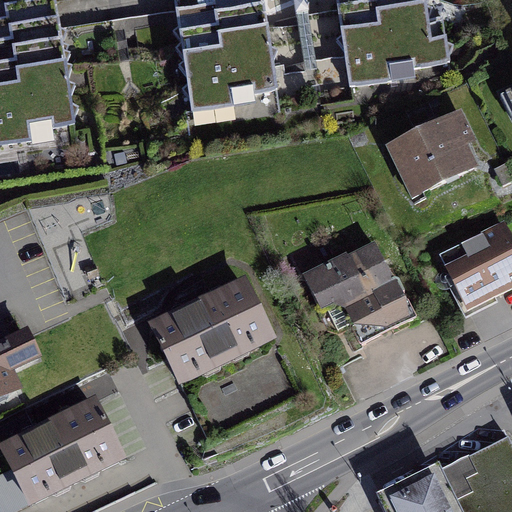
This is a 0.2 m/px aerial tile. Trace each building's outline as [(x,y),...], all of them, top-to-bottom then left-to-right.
[(66,0),(5,0),(0,1),(0,138),(88,123),(66,0)] [(278,0),(180,0),(200,110),(295,94),(278,0)] [(441,0),(344,0),(359,74),(452,57),(441,0)] [(475,99),(404,131),(429,186),(499,154),(475,99)] [(511,176),(505,164),(495,169),(504,187),(511,182),(511,176)] [(511,218),(449,248),(478,310),(511,293),(511,218)] [(335,315),(354,306),(370,341),(424,317),(386,235),(313,268),(335,315)] [(256,272),(155,321),(186,384),(287,335),(256,272)] [(0,336),(0,407),(29,393),(21,376),(50,362),(35,331),(4,346),(0,336)] [(107,392),(4,439),(34,503),(136,456),(107,392)] [(511,511),(511,440),(511,438),(382,502),(386,511),(511,511)]
